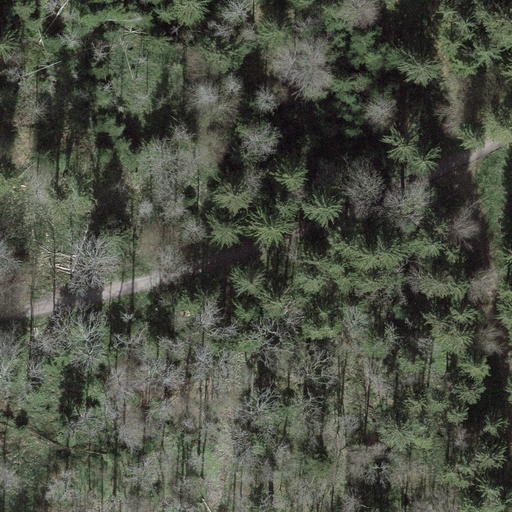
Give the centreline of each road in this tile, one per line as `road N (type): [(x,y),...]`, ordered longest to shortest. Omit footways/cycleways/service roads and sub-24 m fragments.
road 1 (track): [(0,315),(156,278),(511,141)]
road 2 (track): [(511,484),(454,168)]
